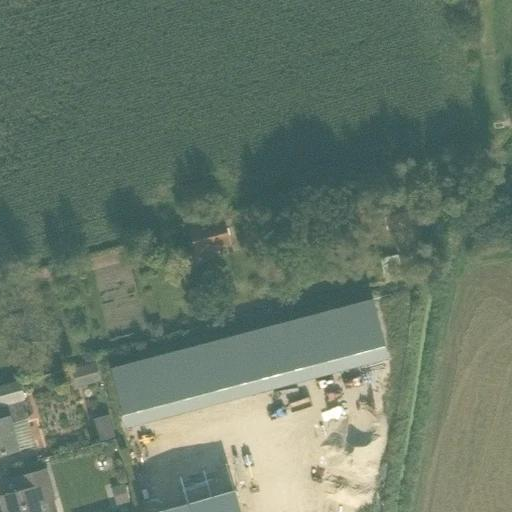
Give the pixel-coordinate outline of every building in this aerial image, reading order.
[(422,224),(417,198),(381,205),(387,231),(422,224)] [(224,221),(188,230),(195,256),(231,247),(224,221)] [(368,300),(111,369),(123,415),(380,346),(368,300)] [(151,340),(164,337),(161,324),(148,327),(151,340)] [(19,382),(0,387),(0,455),(17,451),(10,424),(29,419),(19,382)] [(45,470),(15,479),(16,480),(22,478),(25,490),(0,497),(4,511),(40,511),(38,504),(54,500),(45,470)] [(132,511),(125,483),(111,487),(117,511),(132,511)] [(265,511),(257,484),(157,511),(265,511)]
